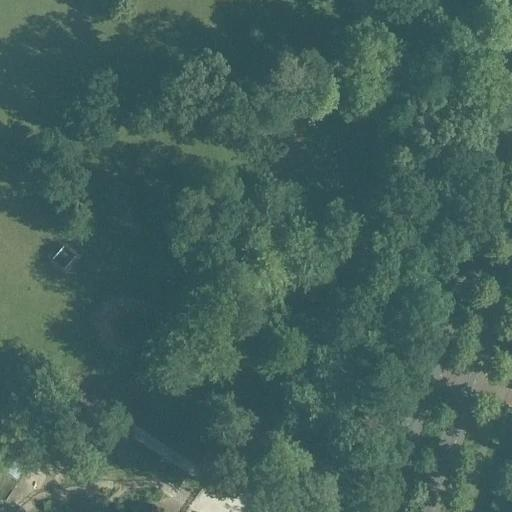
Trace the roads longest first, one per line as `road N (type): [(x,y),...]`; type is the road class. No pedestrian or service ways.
road 1 (unclassified): [(511,139),(391,511)]
road 2 (unclassified): [(426,511),(511,245)]
